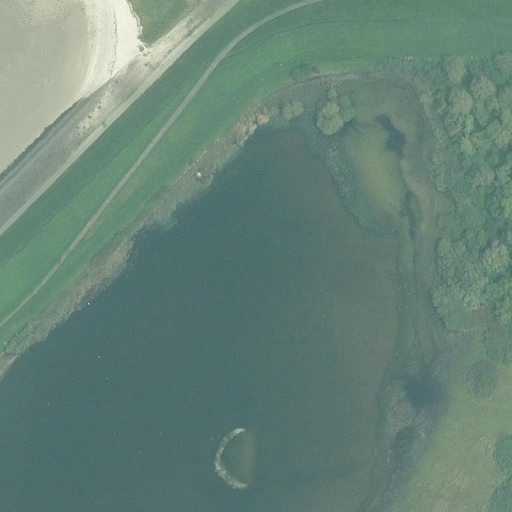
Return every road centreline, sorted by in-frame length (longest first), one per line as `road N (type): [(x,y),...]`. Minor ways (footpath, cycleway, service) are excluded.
road 1 (track): [(511,37),(311,50),(274,65),(0,326)]
road 2 (track): [(0,323),(246,33),(315,1)]
